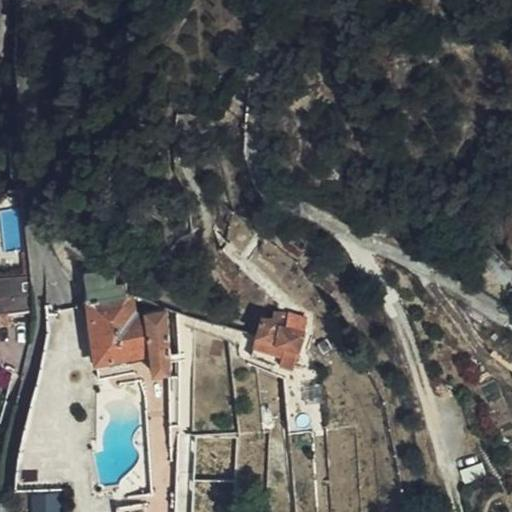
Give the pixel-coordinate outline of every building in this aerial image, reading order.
[(511,274),(492,251),(481,261),(502,285),(511,275),(511,274)] [(117,286),(116,274),(111,270),(87,272),(89,295),(88,295),(95,357),(151,354),(154,375),(174,373),(166,306),(146,308),(146,310),(138,310),(133,294),(126,295),(126,289),(126,285),(117,286)] [(0,288),(0,329),(1,333),(16,331),(14,307),(16,307),(14,287),(0,288)] [(273,320),(262,316),(256,334),(252,345),(283,356),(280,362),(291,366),(303,331),(281,323),(286,310),(277,307),(273,320)] [(174,495),(174,416),(154,417),(155,496),(174,495)] [(235,449),(236,430),(183,430),(183,449),(235,449)] [(113,504),(114,511),(151,511),(150,499),(113,504)]
